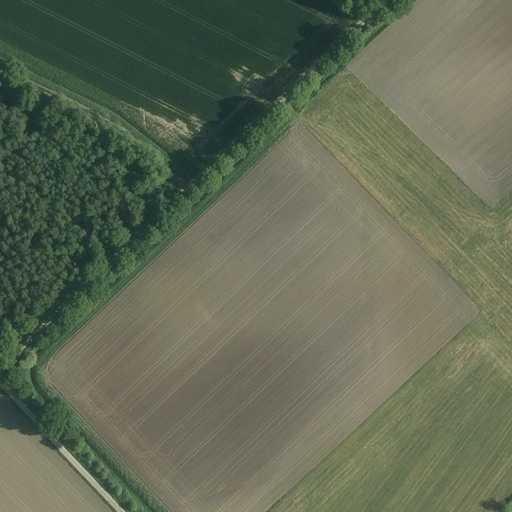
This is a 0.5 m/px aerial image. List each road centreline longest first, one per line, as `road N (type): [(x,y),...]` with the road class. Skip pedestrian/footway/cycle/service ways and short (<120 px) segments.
road 1 (track): [(0,369),(389,0)]
road 2 (track): [(130,511),(0,375)]
